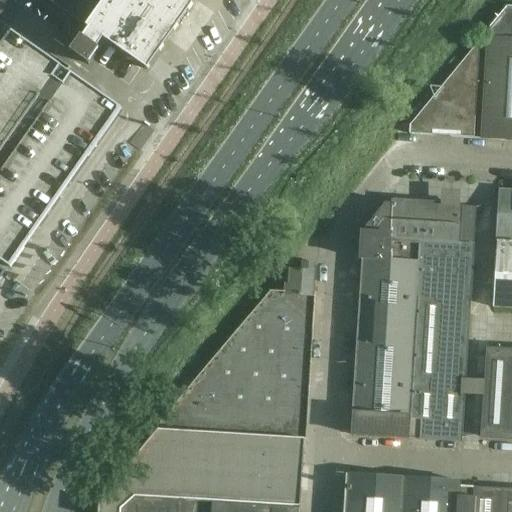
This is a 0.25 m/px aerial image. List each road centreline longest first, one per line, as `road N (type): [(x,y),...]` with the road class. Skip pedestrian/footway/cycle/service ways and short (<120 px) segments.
road 1 (secondary): [(51,511),(81,439),(140,339),(395,0)]
road 2 (secondary): [(339,0),(123,297),(53,417),(12,511)]
road 3 (unclassified): [(325,457),(343,231),(406,156),(511,162)]
road 4 (unclassified): [(325,457),(511,468)]
